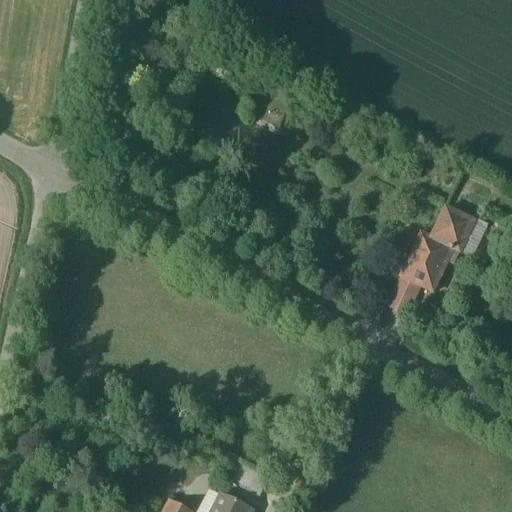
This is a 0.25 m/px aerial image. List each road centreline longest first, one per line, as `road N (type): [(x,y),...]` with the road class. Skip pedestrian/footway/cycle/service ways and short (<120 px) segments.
road 1 (unclassified): [(53,175),(511,422)]
road 2 (unclassified): [(53,175),(0,402)]
road 3 (unclassified): [(84,0),(53,175)]
